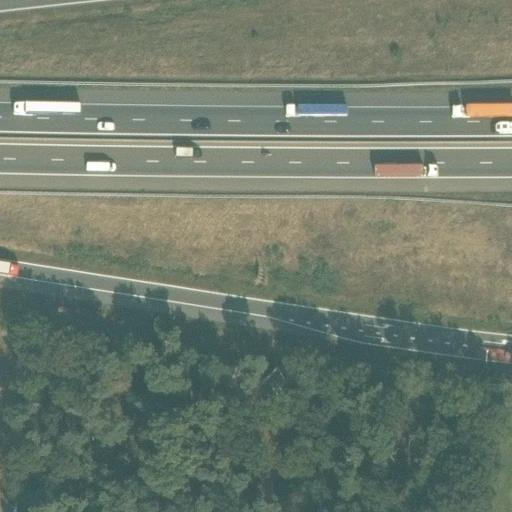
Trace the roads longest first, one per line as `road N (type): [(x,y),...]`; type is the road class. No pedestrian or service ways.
road 1 (motorway): [(0,269),(511,342)]
road 2 (motorway): [(511,122),(0,119)]
road 3 (motorway): [(0,161),(511,162)]
